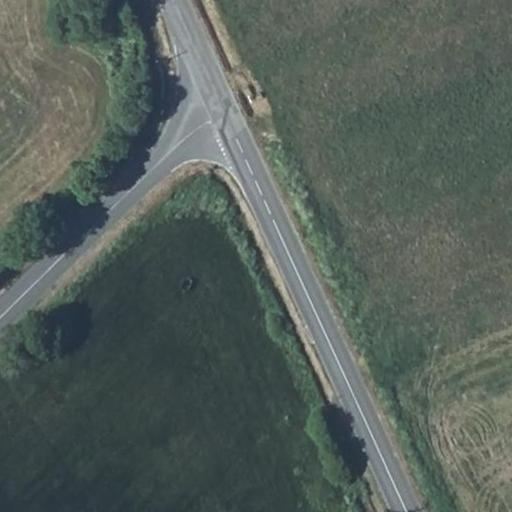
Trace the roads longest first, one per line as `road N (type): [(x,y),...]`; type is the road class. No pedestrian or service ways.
road 1 (secondary): [(225,111),(408,511)]
road 2 (tertiary): [(0,319),(158,160),(225,111)]
road 3 (secondary): [(174,0),(225,111)]
